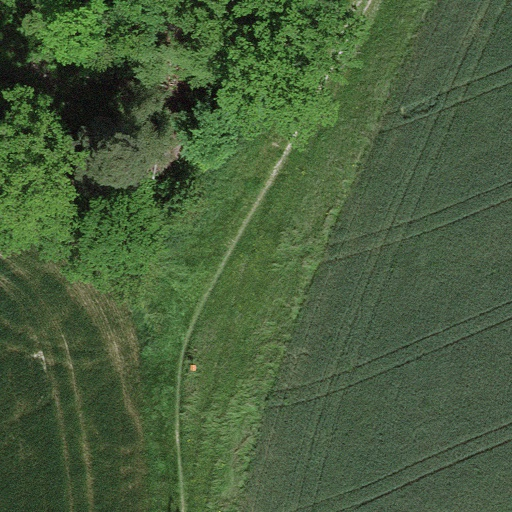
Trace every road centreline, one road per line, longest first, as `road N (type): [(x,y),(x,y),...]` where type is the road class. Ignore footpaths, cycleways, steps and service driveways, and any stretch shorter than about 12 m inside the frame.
road 1 (track): [(177,511),(170,353),(361,0)]
road 2 (track): [(170,353),(72,229),(0,181)]
